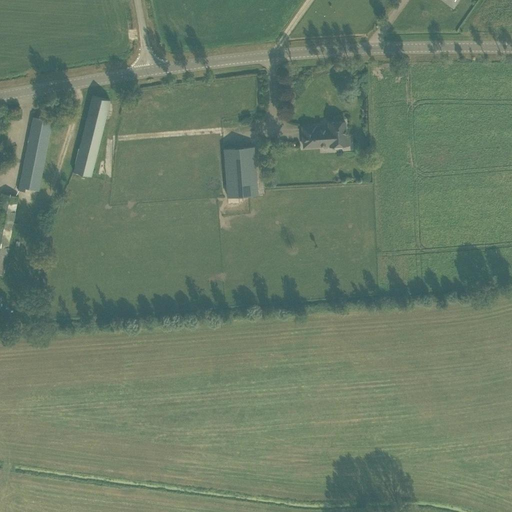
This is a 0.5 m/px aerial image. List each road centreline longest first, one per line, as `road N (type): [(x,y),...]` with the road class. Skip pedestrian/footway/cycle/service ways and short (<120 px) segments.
road 1 (tertiary): [(145,66),(235,55),(511,50)]
road 2 (tertiary): [(0,91),(145,66)]
